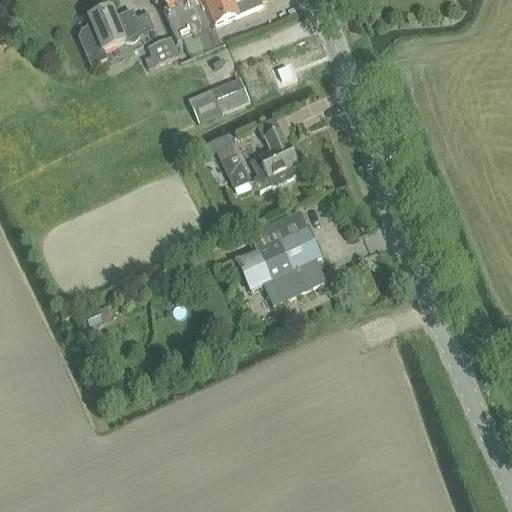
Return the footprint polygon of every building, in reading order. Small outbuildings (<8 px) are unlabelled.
[(186,43),(193,60),(208,53),(203,42),(221,34),(218,29),(266,7),(262,0),(168,0),(174,11),(169,13),(183,45),(186,43)] [(129,27),(125,28),(118,9),(94,18),(95,22),(93,29),(88,31),(86,38),(97,69),(113,63),(110,53),(130,45),(131,47),(137,47),(142,45),(145,41),(144,37),(157,32),(152,18),(142,22),(139,13),(126,18),(129,27)] [(158,59),(150,63),(154,73),(184,59),(176,41),(154,51),(158,59)] [(37,85),(46,103),(70,92),(61,74),(37,85)] [(262,76),(253,80),(258,92),(267,89),(262,76)] [(198,126),(251,103),(241,80),(188,103),(198,126)] [(280,133),(265,141),(272,156),(250,166),(257,180),(254,182),(260,195),(273,189),(273,190),(292,181),(294,176),(292,171),(297,168),(288,148),(287,148),(280,133)] [(249,186),(229,142),(214,150),(233,193),(249,186)] [(250,296),(264,290),(273,310),(326,285),(317,266),(322,263),(299,214),(248,238),(256,255),(235,264),(250,296)] [(301,354),(380,333),(375,317),(297,338),(301,354)]
